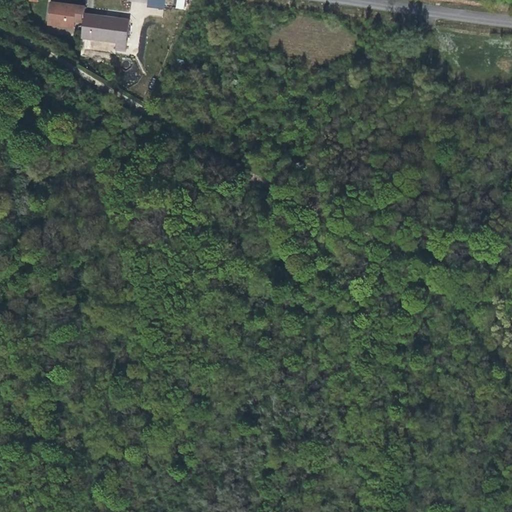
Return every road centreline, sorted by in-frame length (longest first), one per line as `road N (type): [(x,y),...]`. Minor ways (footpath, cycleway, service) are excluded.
road 1 (track): [(0,31),(170,126),(317,227),(416,267),(511,363)]
road 2 (unclassified): [(333,0),(511,21)]
